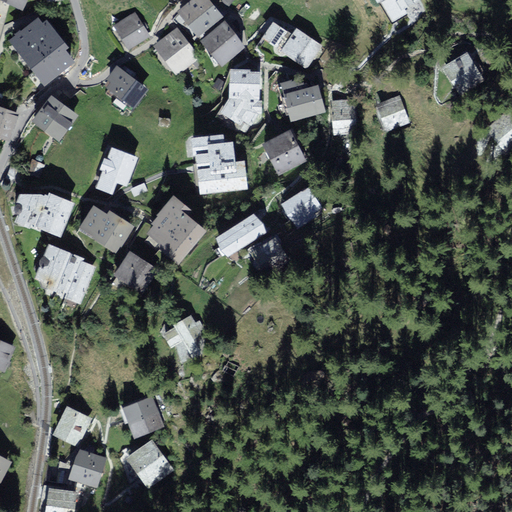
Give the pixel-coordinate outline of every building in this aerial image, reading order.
[(0,0),(19,9),(23,0),(0,0)] [(221,19),(207,0),(191,0),(174,12),(193,39),(221,19)] [(425,5),(422,0),(375,0),(390,25),(425,5)] [(133,10),(110,25),(126,48),(148,32),(133,10)] [(1,40),(35,86),(68,63),(34,16),(1,40)] [(242,50),(223,21),(196,38),(216,67),(242,50)] [(261,38),(273,45),(284,31),(272,21),(261,38)] [(292,26),(277,52),(303,67),(319,44),(292,26)] [(197,59),(175,27),(151,43),(173,76),(197,59)] [(457,65),(433,78),(449,106),(473,92),(457,65)] [(147,90),(121,67),(106,83),(133,106),(147,90)] [(262,69),(230,69),(230,98),(219,115),(249,132),(258,116),(262,99),(262,69)] [(277,96),(285,124),(323,113),(315,86),(277,96)] [(375,104),(386,132),(410,123),(399,95),(375,104)] [(35,122),(63,143),(82,117),(55,98),(35,122)] [(352,99),(326,101),(329,137),(355,135),(352,99)] [(0,106),(0,140),(7,143),(20,115),(0,106)] [(171,117),(157,116),(156,125),(170,126),(171,117)] [(511,147),(493,123),(469,141),(489,169),(511,151),(511,147)] [(286,131),(260,145),(276,175),(302,160),(286,131)] [(222,135),(188,138),(195,197),(245,191),(242,162),(232,162),(230,144),(222,145),(222,135)] [(133,155),(111,147),(97,186),(109,190),(114,178),(123,181),(133,155)] [(135,186),(136,193),(147,191),(146,184),(135,186)] [(309,188),(282,203),(296,226),(322,211),(309,188)] [(16,216),(56,233),(69,202),(49,193),(25,195),(16,216)] [(191,212),(173,195),(150,223),(152,225),(146,234),(148,236),(145,239),(179,266),(205,232),(187,218),(191,212)] [(93,200),(75,227),(112,251),(130,224),(93,200)] [(253,214),(219,234),(232,255),(265,235),(253,214)] [(276,238),(250,253),(259,270),(286,255),(276,238)] [(82,257),(46,242),(33,279),(40,281),(42,286),(46,288),(44,294),(62,299),(80,304),(95,265),(82,261),(82,257)] [(113,275),(141,293),(156,269),(130,251),(113,275)] [(160,336),(179,369),(198,358),(179,325),(160,336)] [(0,341),(0,368),(3,370),(13,347),(0,341)] [(119,406),(131,436),(164,424),(152,394),(119,406)] [(67,407),(52,434),(75,444),(89,418),(67,407)] [(155,439),(124,455),(140,486),(172,470),(155,439)] [(78,449),(68,479),(97,488),(107,458),(78,449)] [(0,479),(9,464),(0,459),(0,479)] [(74,511),(77,488),(46,484),(41,511),(74,511)]
